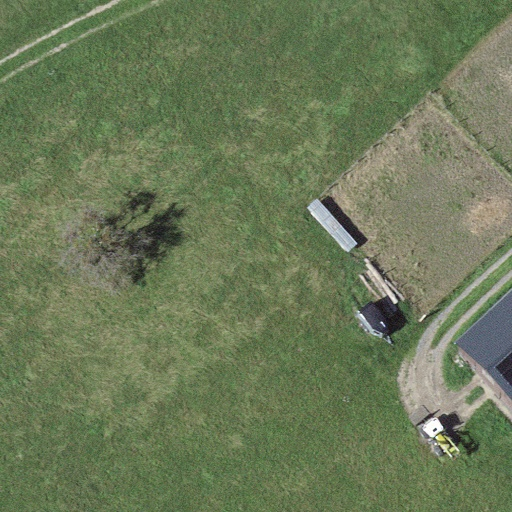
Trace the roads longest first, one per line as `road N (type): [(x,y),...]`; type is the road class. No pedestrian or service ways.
road 1 (track): [(511,264),(431,341),(424,406),(440,419),(458,417),(476,389)]
road 2 (track): [(130,0),(0,70)]
